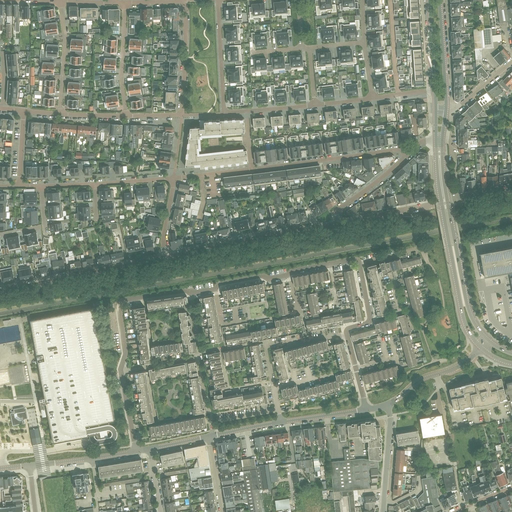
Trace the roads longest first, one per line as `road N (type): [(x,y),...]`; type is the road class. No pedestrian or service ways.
road 1 (primary): [(435,140),(460,306),(480,347)]
road 2 (primary): [(488,340),(467,309),(441,140)]
road 3 (unclassified): [(336,224),(165,258)]
road 4 (unclassified): [(165,258),(0,292)]
road 5 (residential): [(405,156),(398,149),(252,168)]
road 6 (residential): [(20,186),(174,178)]
